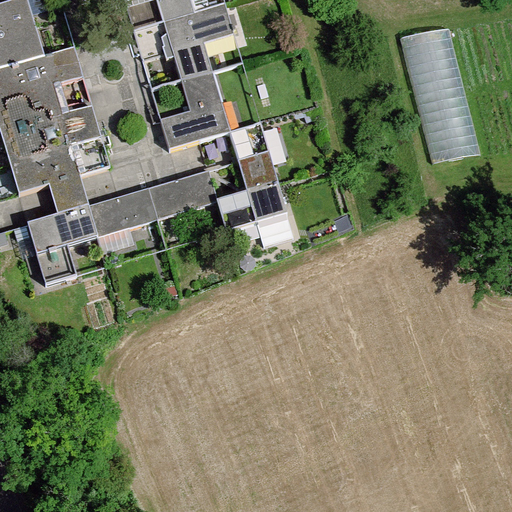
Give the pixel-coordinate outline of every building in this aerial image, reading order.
[(193,0),(126,0),(128,7),(151,0),(158,0),(194,118),(164,127),(173,156),(237,136),(210,46),(239,37),(229,6),(198,16),(193,0)] [(46,61),(29,3),(0,11),(0,127),(22,200),(55,190),(63,219),(32,228),(41,259),(103,241),(94,211),(76,152),(105,143),(96,112),(65,121),(57,93),(86,84),(77,52),(46,61)] [(487,152),(457,26),(408,37),(438,164),(487,152)] [(264,132),(229,142),(246,201),(282,191),(264,132)] [(211,177),(94,211),(103,241),(217,210),(221,208),(211,177)] [(217,210),(225,241),(291,222),(282,191),(246,201),(217,210)]
